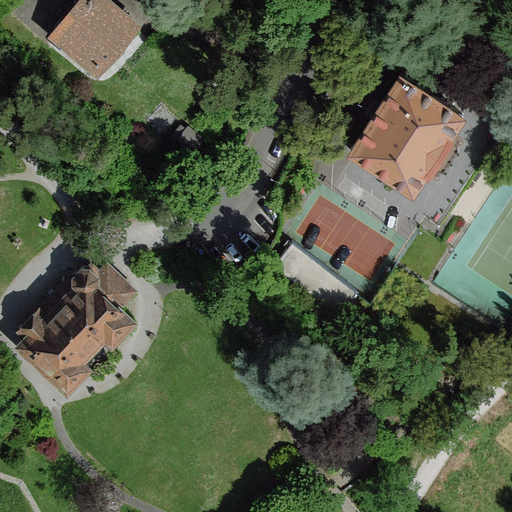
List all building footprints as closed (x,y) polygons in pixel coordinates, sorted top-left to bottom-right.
[(101,0),(86,0),(61,30),(98,62),(130,24),(101,0)] [(461,108),(397,66),(346,145),(410,186),(461,108)] [(200,139),(189,130),(179,142),(190,151),(200,139)] [(356,290),(292,239),(278,257),(342,307),(356,290)] [(31,336),(23,345),(71,391),(93,369),(86,362),(110,337),(117,344),(139,321),(122,304),(138,287),(111,261),(103,268),(95,261),(92,264),(86,265),(80,271),(75,272),(23,327),(31,336)]
